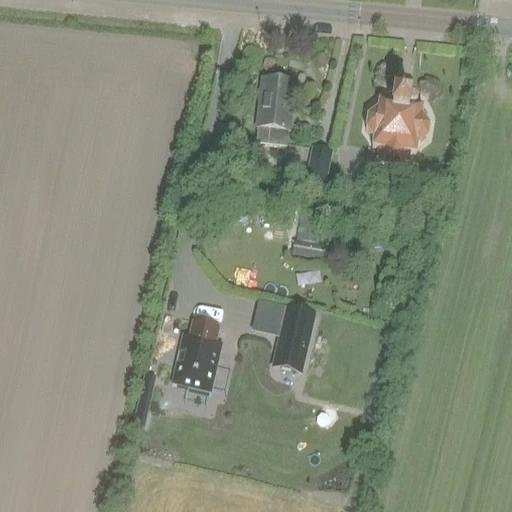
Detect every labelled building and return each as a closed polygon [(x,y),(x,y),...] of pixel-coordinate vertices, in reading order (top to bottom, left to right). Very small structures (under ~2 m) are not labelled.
[(287,149),(294,86),(262,82),(257,130),(255,146),(287,149)] [(427,141),(429,129),(421,118),(423,110),(416,109),(417,101),(387,96),(385,105),(379,103),(377,112),(367,120),(365,131),(373,142),(372,150),(378,151),(376,168),(378,194),(397,197),(406,172),(407,173),(409,156),(416,157),(417,148),(427,141)] [(325,191),(334,153),(312,148),(303,187),(325,191)] [(324,216),(302,213),(299,227),(306,228),(303,245),(295,244),(293,258),(324,263),(327,249),(319,248),(324,216)] [(336,222),(325,219),(323,227),(334,230),(336,222)] [(285,304),(278,338),(270,369),(280,371),(298,376),(313,310),(285,304)] [(222,347),(216,346),(219,332),(193,326),(189,340),(183,338),(172,387),(211,396),(222,347)] [(237,355),(252,357),(254,337),(239,336),(237,355)]
